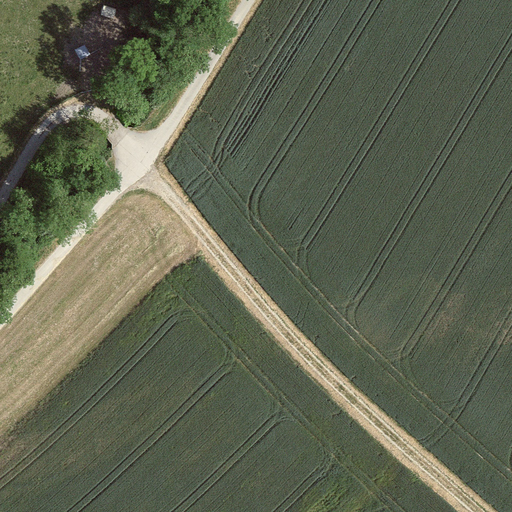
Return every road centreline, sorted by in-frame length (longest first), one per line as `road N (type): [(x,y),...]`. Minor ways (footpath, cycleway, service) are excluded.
road 1 (track): [(0,203),(43,130),(62,113),(99,115),(141,162)]
road 2 (track): [(141,162),(255,0)]
